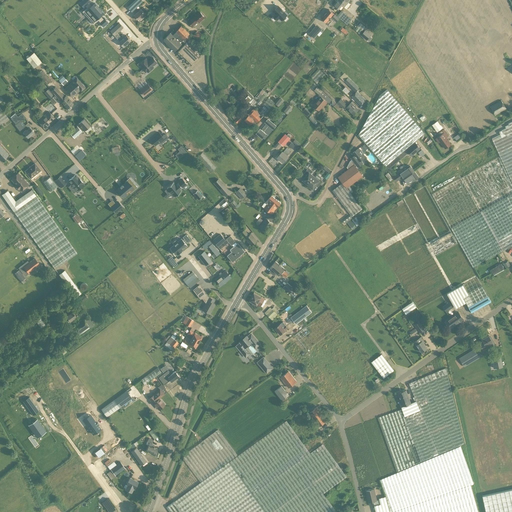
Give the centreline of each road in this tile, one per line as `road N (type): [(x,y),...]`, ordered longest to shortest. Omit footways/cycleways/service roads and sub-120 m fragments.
road 1 (secondary): [(148,511),(188,391),(236,301)]
road 2 (unclassified): [(340,420),(511,299)]
road 3 (residential): [(0,174),(157,41)]
road 4 (secondary): [(288,198),(157,41)]
road 5 (unclassified): [(340,420),(236,301)]
road 6 (unclassified): [(288,198),(319,199),(370,98)]
road 7 (residential): [(0,197),(72,299)]
